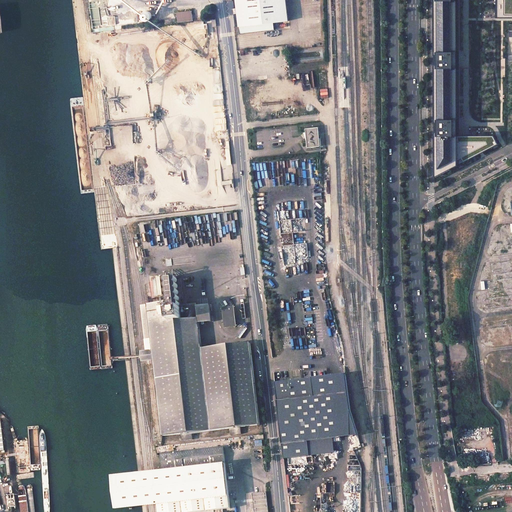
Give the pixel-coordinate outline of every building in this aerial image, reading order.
[(236,0),(241,34),(275,30),(275,22),(289,21),(287,0),(236,0)] [(460,138),(459,0),(498,0),(499,17),(511,16),(511,0),(433,0),(436,178),(498,145),(494,138),(469,138),(466,138),(460,138)] [(98,2),(91,3),(94,31),(101,30),(98,2)] [(177,12),(178,23),(193,21),(192,11),(177,12)] [(109,25),(116,24),(114,15),(107,16),(109,25)] [(318,127),(306,128),(308,148),(320,146),(318,127)] [(260,425),(250,343),(202,349),(199,323),(211,322),(209,304),(181,308),(180,299),(183,298),(182,287),(178,287),(177,279),(175,277),(166,278),(164,282),(159,282),(159,276),(150,277),(153,299),(160,298),(160,303),(147,305),(162,436),(181,434),(182,441),(193,440),(192,433),(230,428),(231,435),(242,434),(241,427),(260,425)] [(234,307),(223,308),(225,328),(236,327),(234,307)] [(346,375),(276,384),(284,459),(362,449),(350,410),(346,375)] [(163,471),(155,472),(158,505),(159,511),(231,511),(223,447),(161,454),(163,471)] [(117,509),(158,505),(155,472),(114,477),(117,509)] [(268,511),(266,492),(252,494),(254,511),(268,511)]
